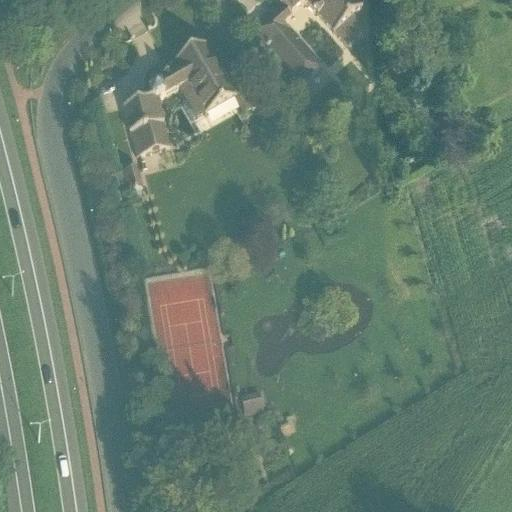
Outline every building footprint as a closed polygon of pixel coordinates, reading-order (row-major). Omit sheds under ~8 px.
[(337,36),(367,8),(359,0),(286,0),(282,4),(297,21),(311,8),(337,36)] [(195,122),(238,99),(210,48),(170,69),(172,73),(152,84),(161,102),(178,92),(195,122)] [(153,104),(121,113),(134,161),(167,152),(153,104)] [(144,208),(159,203),(152,175),(136,179),(144,208)] [(258,396),(239,400),(243,419),(262,415),(258,396)]
